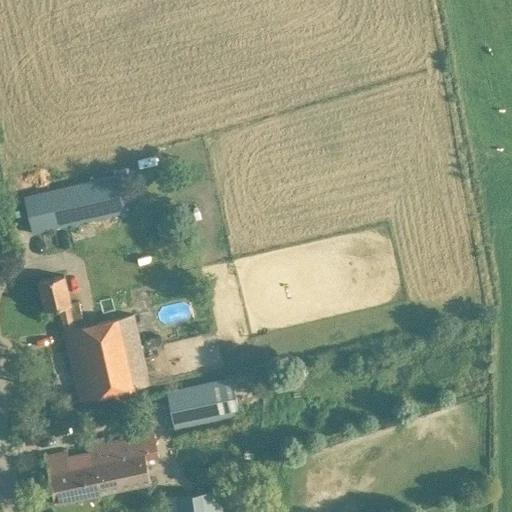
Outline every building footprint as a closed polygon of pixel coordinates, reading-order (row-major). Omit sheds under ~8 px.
[(33,233),(53,229),(127,212),(118,175),(25,196),(33,233)] [(199,205),(190,207),(195,224),(204,222),(199,205)] [(181,217),(158,221),(161,242),(184,238),(181,217)] [(80,400),(100,395),(152,384),(136,314),(85,326),(79,299),(73,301),(67,274),(39,281),(46,310),(58,307),(80,400)] [(304,367),(293,371),(295,378),(306,375),(304,367)] [(174,425),(239,412),(232,379),(167,391),(174,425)] [(65,452),(45,456),(55,502),(74,498),(150,482),(146,460),(159,457),(153,432),(150,432),(149,428),(142,429),(143,434),(141,434),(141,438),(88,449),(88,451),(70,455),(69,451),(65,452)] [(223,511),(221,491),(167,498),(168,511),(223,511)]
